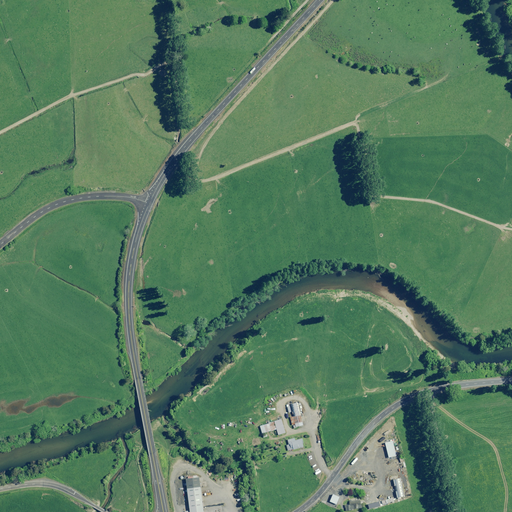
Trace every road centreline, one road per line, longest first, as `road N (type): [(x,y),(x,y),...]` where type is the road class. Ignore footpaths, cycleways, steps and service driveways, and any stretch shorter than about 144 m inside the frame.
road 1 (primary): [(148,202),(130,265),(128,308),(162,511)]
road 2 (primary): [(320,0),(189,141),(148,202)]
road 3 (secondary): [(297,511),(397,404),(430,389),(511,379)]
road 4 (unclassified): [(148,202),(104,195),(63,201),(0,244)]
